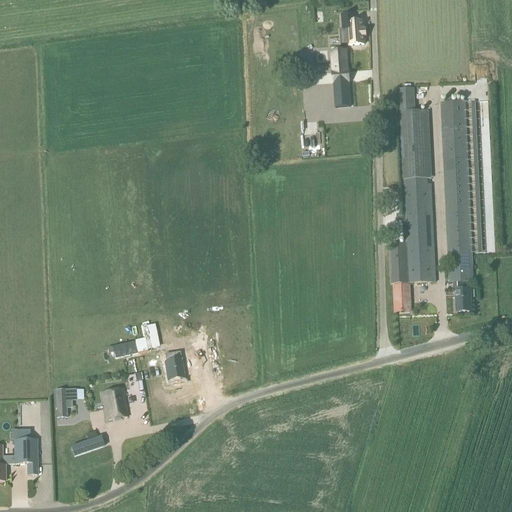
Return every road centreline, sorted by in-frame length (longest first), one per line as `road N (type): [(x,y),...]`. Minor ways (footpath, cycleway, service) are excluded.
road 1 (unclassified): [(59,511),(90,507),(150,477),(225,408),(385,361)]
road 2 (unclassified): [(385,361),(374,0)]
road 3 (unclassified): [(385,361),(511,326)]
